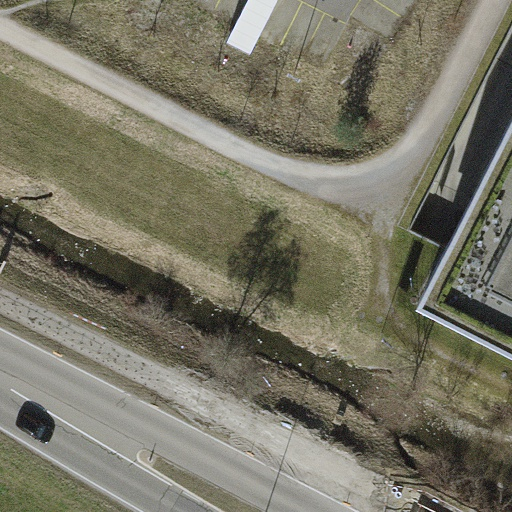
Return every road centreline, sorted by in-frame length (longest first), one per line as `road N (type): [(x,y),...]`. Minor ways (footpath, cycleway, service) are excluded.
road 1 (track): [(0,27),(275,167),(353,181),(393,166),(422,138),(492,0)]
road 2 (secondary): [(0,378),(242,511)]
